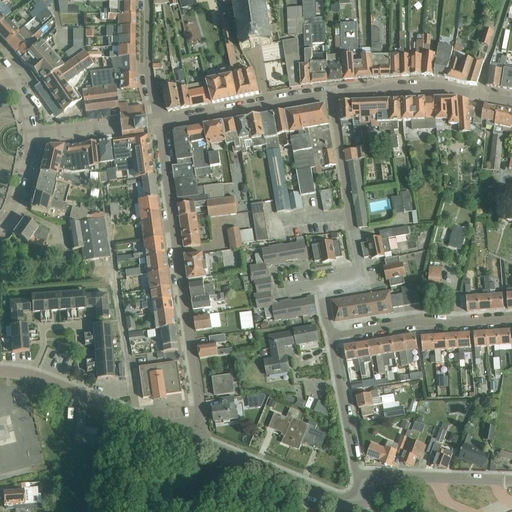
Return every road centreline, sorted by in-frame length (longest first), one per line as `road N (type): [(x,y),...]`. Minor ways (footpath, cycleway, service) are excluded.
road 1 (residential): [(158,123),(199,421),(190,439)]
road 2 (residential): [(328,96),(357,273),(328,284),(322,302),(330,336)]
road 3 (unknown): [(131,415),(104,198)]
road 4 (residential): [(511,319),(418,321),(330,336)]
road 5 (residential): [(356,508),(190,439)]
road 6 (residential): [(158,123),(328,96)]
road 7 (residential): [(81,394),(76,325),(42,328),(31,375)]
road 8 (residential): [(328,96),(431,85),(477,95)]
road 9 (residential): [(330,336),(355,472),(365,476)]
road 10 (residential): [(365,476),(511,480)]
road 11 (residential): [(158,123),(148,0)]
